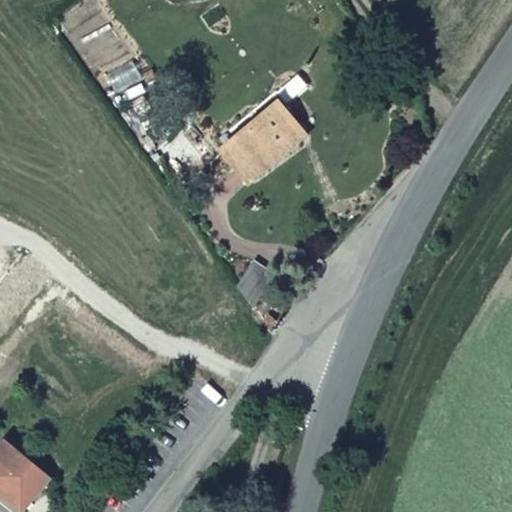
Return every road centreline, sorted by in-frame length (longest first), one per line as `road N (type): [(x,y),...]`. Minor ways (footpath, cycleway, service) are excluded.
road 1 (secondary): [(354,344),(441,160),(511,56)]
road 2 (residential): [(161,511),(263,373),(314,340),(354,344)]
road 3 (secondary): [(299,511),(354,344)]
